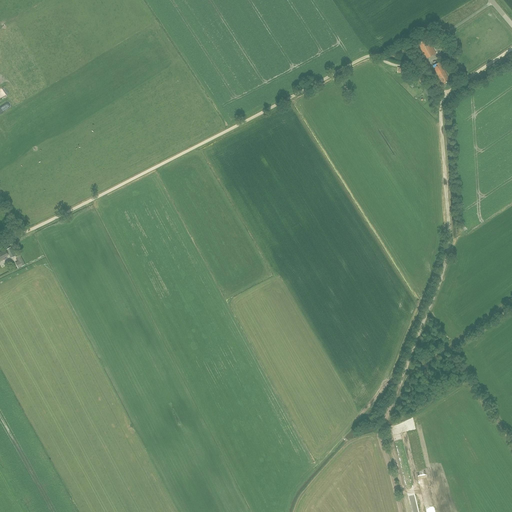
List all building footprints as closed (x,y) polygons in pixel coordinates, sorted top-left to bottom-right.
[(425,60),(435,54),(428,39),(417,45),(425,60)] [(444,60),(449,69),(457,65),(453,56),(444,60)] [(442,84),(449,80),(440,62),(433,66),(442,84)] [(422,85),(429,82),(421,66),(414,69),(416,74),(422,85)] [(427,97),(436,93),(431,82),(423,86),(427,97)] [(8,255),(9,255),(11,258),(15,256),(11,247),(7,250),(5,250),(0,253),(0,261),(2,261),(2,259),(8,256),(8,255)]
